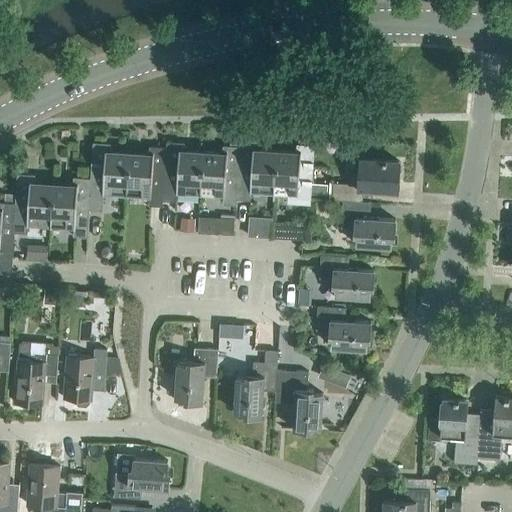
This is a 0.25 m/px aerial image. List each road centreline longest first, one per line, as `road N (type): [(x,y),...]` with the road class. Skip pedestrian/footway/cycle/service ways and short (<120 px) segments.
road 1 (tertiary): [(0,123),(102,72),(221,37),(339,24),(494,31)]
road 2 (residential): [(135,282),(156,283),(156,244),(280,251),(280,305),(135,303)]
road 3 (residential): [(441,286),(462,223),(494,31)]
road 4 (residential): [(335,496),(441,286)]
road 5 (residential): [(335,496),(136,428)]
road 6 (residential): [(136,428),(0,430)]
road 7 (residential): [(135,282),(2,275)]
road 8 (residential): [(136,428),(135,303)]
